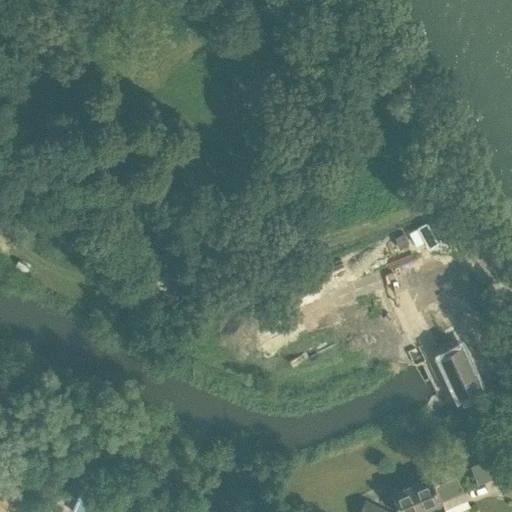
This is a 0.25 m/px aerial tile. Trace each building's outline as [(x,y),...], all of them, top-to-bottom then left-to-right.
[(481,390),(460,344),(440,354),(461,399),(481,390)] [(479,435),(468,440),(477,461),(488,457),(479,435)] [(430,475),(391,492),(399,511),(412,511),(441,500),(435,486),(454,478),(449,467),(430,475)] [(454,478),(435,486),(441,500),(461,491),(455,477),(454,478)] [(82,491),(75,507),(86,511),(102,511),(107,501),(82,491)] [(391,511),(365,499),(359,511),(391,511)]
